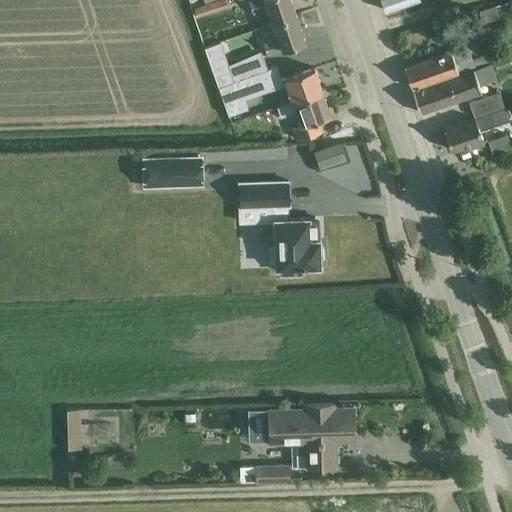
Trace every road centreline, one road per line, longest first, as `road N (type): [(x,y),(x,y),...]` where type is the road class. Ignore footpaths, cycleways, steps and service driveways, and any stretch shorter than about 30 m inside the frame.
road 1 (track): [(511,466),(454,486),(0,502)]
road 2 (tertiary): [(511,454),(355,0)]
